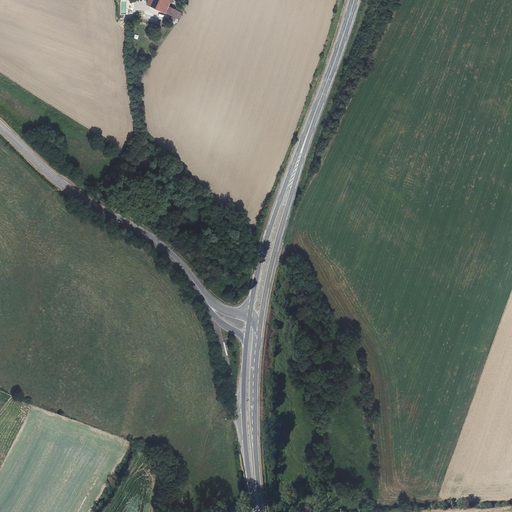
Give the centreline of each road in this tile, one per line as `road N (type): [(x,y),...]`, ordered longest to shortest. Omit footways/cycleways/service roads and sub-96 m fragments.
road 1 (secondary): [(0,128),(74,193),(175,259),(199,294)]
road 2 (primary): [(258,330),(307,132)]
road 3 (primary): [(307,132),(267,228),(248,314)]
road 4 (primary): [(256,505),(258,330)]
road 5 (primary): [(245,340),(244,435),(256,505)]
road 6 (primary): [(307,132),(355,0)]
